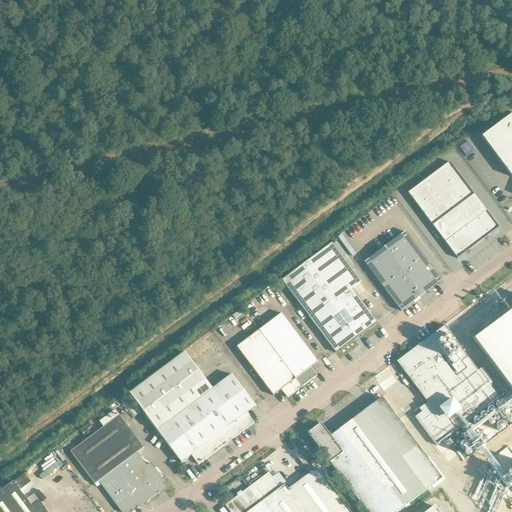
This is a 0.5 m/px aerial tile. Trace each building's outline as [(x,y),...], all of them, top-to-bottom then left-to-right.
[(511,113),(481,137),(511,177),(511,113)] [(499,228),(449,162),(408,194),(457,259),(499,228)] [(403,310),(415,301),(441,281),(404,232),(364,262),(400,310),(401,311),(403,310)] [(332,243),(282,281),(335,352),(336,353),(344,347),(343,347),(348,341),(350,342),(362,334),(361,331),(368,328),(368,329),(376,323),(376,322),(367,310),(350,287),(359,280),(345,261),(342,257),(332,244),(332,243)] [(511,311),(474,340),(511,390),(511,311)] [(281,313),(259,330),(301,387),(317,376),(311,368),(318,362),(317,361),(281,313)] [(445,326),(396,362),(427,403),(419,409),(422,413),(415,418),(436,445),(499,398),(489,385),(493,383),(482,368),(478,371),(445,326)] [(301,387),(259,330),(236,347),(273,396),(281,390),(287,398),(290,396),(301,387)] [(206,339),(195,346),(198,349),(208,343),(206,339)] [(198,465),(248,427),(254,423),(247,413),(255,407),(231,375),(212,389),(184,353),(129,394),(181,463),(191,455),(198,465)] [(129,395),(120,402),(133,419),(141,412),(129,395)] [(320,424),(308,433),(366,511),(398,511),(442,479),(381,398),(330,436),(320,424)] [(103,427),(70,452),(95,485),(99,482),(121,511),(126,511),(136,505),(137,504),(137,502),(142,498),(144,501),(157,492),(158,493),(166,488),(161,482),(163,480),(162,480),(150,463),(147,466),(137,453),(143,448),(115,411),(100,422),(103,427)] [(499,417),(493,421),(491,419),(486,422),(481,414),(471,421),(472,423),(473,423),(477,429),(486,423),(493,434),(506,426),(499,417)] [(89,423),(79,430),(82,434),(92,427),(89,423)] [(78,434),(68,441),(71,445),(81,438),(78,434)] [(511,511),(511,455),(456,498),(467,511),(511,511)] [(256,482),(248,488),(255,497),(256,496),(258,499),(262,497),(264,500),(272,511),(349,511),(317,468),(288,489),(285,485),(280,488),(268,473),(261,479),(259,477),(254,481),(256,482)] [(25,474),(13,483),(19,491),(30,482),(25,474)] [(13,482),(0,492),(0,511),(47,511),(39,501),(31,507),(26,500),(19,491),(13,483),(13,482)] [(230,511),(272,511),(264,500),(262,497),(258,499),(256,496),(255,497),(248,488),(225,505),(230,511)]
